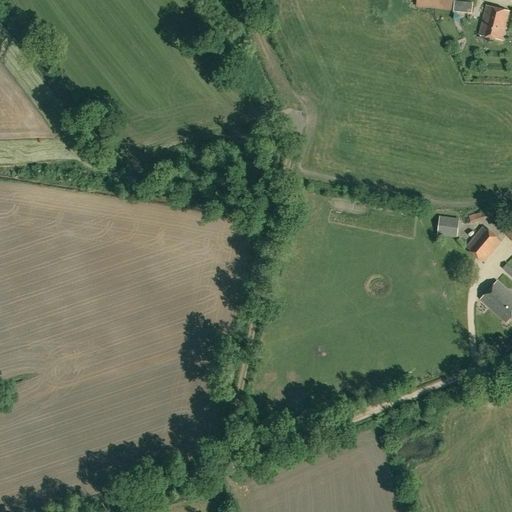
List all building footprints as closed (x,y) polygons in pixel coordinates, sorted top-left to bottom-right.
[(452,11),(453,0),(416,0),(416,7),(452,11)] [(471,13),(473,3),(454,1),(453,12),(471,13)] [(479,35),(502,41),(509,11),(486,5),(479,35)] [(511,240),(511,218),(503,209),(492,220),(511,240)] [(458,218),(440,216),(438,236),(456,238),(458,218)] [(501,242),(483,227),(466,248),(484,262),(501,242)] [(502,269),(511,277),(511,267),(508,263),(502,269)] [(501,300),(508,292),(497,281),(481,299),(493,310),(502,301),(501,300)] [(511,317),(511,295),(508,292),(501,300),(502,301),(493,310),(507,323),(511,317)]
